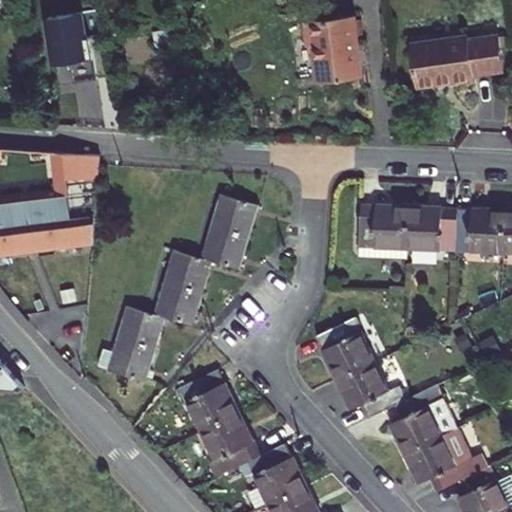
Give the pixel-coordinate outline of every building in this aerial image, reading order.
[(345,10),(293,16),(294,29),(291,33),(300,39),(302,81),(349,75),(345,10)] [(457,31),(399,43),(408,87),(463,75),(462,68),(488,62),(481,31),(457,36),(457,31)] [(0,262),(89,250),(91,218),(56,223),(58,187),(0,194),(0,162),(5,160),(59,163),(59,151),(0,147),(0,262)] [(59,151),(59,163),(58,187),(56,223),(91,218),(93,195),(97,153),(59,151)] [(217,194),(211,221),(250,229),(257,202),(217,194)] [(358,243),(405,246),(407,208),(359,206),(358,243)] [(452,248),(454,210),(407,208),(405,246),(452,248)] [(500,251),(502,212),(454,210),(452,248),(500,251)] [(511,212),(502,212),(500,251),(511,251),(511,212)] [(211,221),(202,254),(210,256),(241,263),(250,229),(211,221)] [(405,246),(358,243),(357,256),(405,258),(405,246)] [(202,254),(172,248),(164,281),(201,290),(210,256),(202,254)] [(201,290),(164,281),(156,314),(163,316),(193,323),(201,290)] [(126,307),(119,337),(156,346),(163,316),(156,314),(126,307)] [(367,359),(355,331),(349,319),(314,334),(331,375),(367,359)] [(364,326),(355,331),(367,359),(377,355),(364,326)] [(156,346),(119,337),(116,352),(112,370),(112,371),(148,379),(156,346)] [(0,386),(14,387),(39,388),(0,349),(0,386)] [(112,370),(116,352),(106,350),(102,368),(112,370)] [(361,417),(389,404),(405,397),(399,384),(382,392),(367,359),(331,375),(346,410),(356,406),(361,417)] [(181,392),(197,434),(238,417),(222,377),(181,392)] [(397,453),(449,429),(429,386),(405,397),(389,404),(394,417),(383,422),(397,453)] [(238,417),(197,434),(213,477),(248,462),(255,460),(238,417)] [(476,466),(457,426),(449,429),(468,470),(476,466)] [(427,490),(455,476),(468,470),(449,429),(397,453),(412,485),(422,480),(427,490)] [(306,491),(286,446),(255,460),(248,462),(267,507),(306,491)] [(454,495),(461,511),(492,511),(511,503),(511,490),(504,473),(491,479),(483,463),(476,466),(468,470),(455,476),(462,492),(454,495)] [(315,511),(306,491),(267,507),(269,511),(315,511)] [(511,511),(511,503),(492,511),(511,511)]
